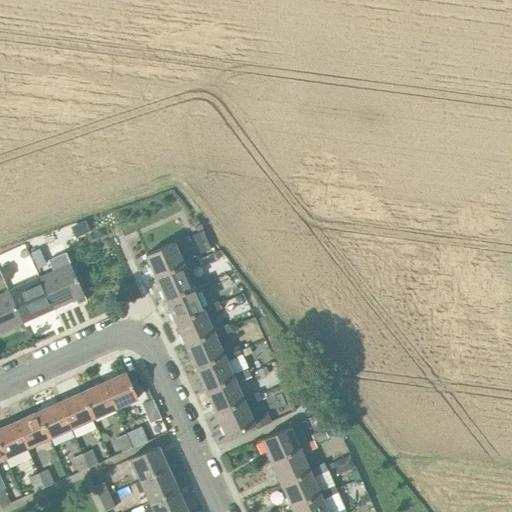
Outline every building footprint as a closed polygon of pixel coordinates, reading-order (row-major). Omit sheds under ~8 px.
[(145,255),(155,279),(185,265),(187,270),(200,264),(197,256),(183,262),(174,242),(145,255)] [(37,249),(30,252),(36,267),(37,269),(45,265),(38,249),(37,249)] [(37,278),(52,309),(85,295),(70,263),(37,278)] [(9,264),(1,267),(5,278),(14,274),(9,264)] [(155,279),(165,301),(194,289),(197,292),(211,286),(207,278),(193,284),(187,270),(185,265),(155,279)] [(9,290),(22,323),(52,309),(37,278),(9,290)] [(165,301),(175,324),(205,312),(207,315),(221,309),(217,301),(203,307),(197,292),(194,289),(165,301)] [(0,332),(22,323),(9,290),(0,294),(0,332)] [(175,324),(185,346),(205,337),(215,333),(217,337),(231,331),(227,324),(213,330),(207,315),(205,312),(175,324)] [(185,346),(195,369),(216,359),(225,356),(226,359),(241,352),(240,350),(238,346),(223,352),(217,337),(215,333),(205,337),(185,346)] [(248,347),(240,350),(241,352),(242,357),(251,353),(249,347),(248,347)] [(195,369),(205,391),(235,378),(237,383),(251,377),(248,370),(242,357),(241,352),(226,359),(225,356),(216,359),(195,369)] [(126,371),(104,381),(116,408),(138,398),(126,371)] [(205,391),(216,415),(244,402),(247,407),(247,406),(261,400),(257,392),(244,398),(237,383),(235,378),(205,391)] [(82,391),(80,391),(92,418),(116,408),(104,381),(82,391)] [(270,381),(263,384),(266,391),(273,387),(270,381)] [(61,400),(59,401),(71,428),(72,427),(92,418),(80,391),(61,400)] [(37,411),(41,420),(49,438),(71,428),(59,401),(37,411)] [(254,425),(255,429),(271,422),(267,414),(253,420),(247,407),(244,402),(216,415),(226,438),(254,425)] [(16,420),(15,421),(27,448),(28,447),(48,438),(49,438),(41,420),(37,411),(16,420)] [(0,427),(0,447),(5,457),(7,456),(27,448),(15,421),(0,427)] [(261,440),(271,463),(300,450),(303,455),(317,448),(315,443),(313,439),(299,445),(291,426),(261,440)] [(128,432),(134,447),(147,441),(140,427),(128,432)] [(324,429),(311,435),(313,439),(315,443),(327,438),(324,429)] [(116,438),(123,452),(134,447),(128,432),(116,438)] [(130,458),(140,481),(168,467),(158,446),(130,458)] [(82,453),(89,467),(98,463),(91,449),(82,453)] [(271,463),(281,485),(311,472),(313,477),(327,471),(323,463),(309,469),(303,455),(300,450),(271,463)] [(72,457),(79,472),(89,467),(82,453),(72,457)] [(349,455),(332,462),(338,474),(355,467),(349,455)] [(140,494),(145,492),(150,502),(177,488),(168,467),(140,481),(135,483),(140,494)] [(38,473),(45,487),(54,483),(48,469),(38,473)] [(281,485),(291,508),(321,495),(322,499),(336,493),(337,493),(327,471),(313,477),(311,472),(281,485)] [(29,477),(35,492),(45,487),(38,473),(29,477)] [(94,486),(99,498),(109,493),(104,481),(94,486)] [(0,490),(0,505),(1,507),(11,503),(4,488),(0,490)] [(177,488),(150,502),(142,505),(145,511),(185,511),(188,511),(177,488)] [(99,498),(106,511),(115,507),(109,493),(99,498)] [(291,508),(293,511),(345,511),(343,507),(332,511),(329,511),(323,499),(336,493),(322,499),(321,495),(291,508)]
